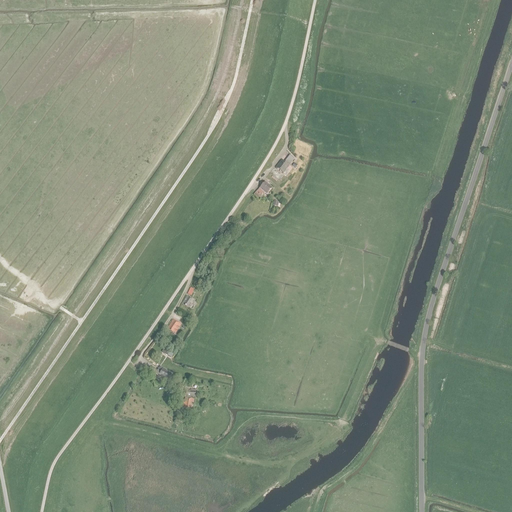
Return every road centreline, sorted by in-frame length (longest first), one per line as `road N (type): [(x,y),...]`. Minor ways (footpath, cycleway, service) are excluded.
road 1 (residential): [(41,511),(57,457),(274,143),(314,0)]
road 2 (track): [(0,439),(210,132),(233,86),(252,0)]
road 3 (tertiary): [(421,511),(423,336),(511,65)]
